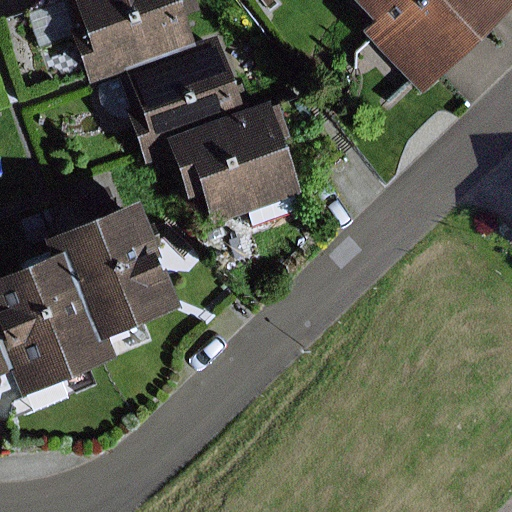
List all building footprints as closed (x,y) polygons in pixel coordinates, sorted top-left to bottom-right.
[(56,0),(21,13),(34,48),(74,34),(81,53),(71,56),(81,84),(93,79),(117,71),(187,46),(185,42),(175,12),(191,6),(188,0),(56,0)] [(511,0),(343,0),(366,23),(356,31),(417,94),(511,0)] [(207,34),(185,42),(187,46),(117,71),(93,79),(107,118),(118,114),(136,164),(146,160),(161,155),(155,139),(235,111),(207,34)] [(161,155),(146,160),(150,172),(165,166),(178,200),(191,196),(202,227),(239,214),(244,227),(290,210),(285,196),(292,194),(273,142),(284,137),(273,106),(261,110),(258,103),(235,111),(155,139),(161,155)] [(88,344),(98,339),(172,309),(147,247),(153,245),(144,222),(138,225),(128,201),(32,240),(40,259),(51,254),(88,344)] [(0,365),(3,373),(13,398),(19,396),(25,412),(61,397),(55,382),(107,360),(98,339),(88,344),(51,254),(40,259),(0,275),(0,365)]
